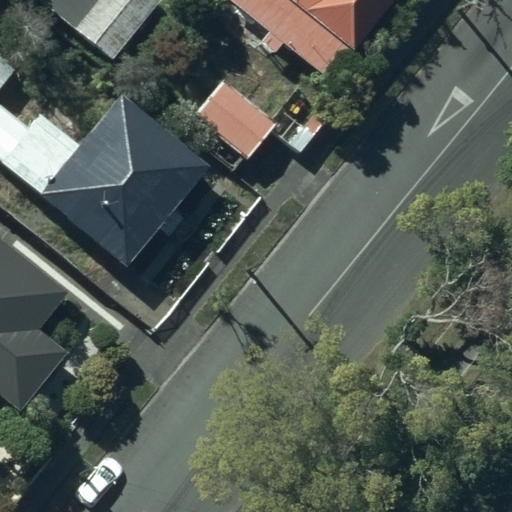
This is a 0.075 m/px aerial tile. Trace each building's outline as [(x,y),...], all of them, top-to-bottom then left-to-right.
[(113,81),(162,13),(144,0),(45,0),(30,21),(113,81)] [(234,0),(221,17),(329,97),(400,0),(234,0)] [(269,137),(218,94),(184,133),(235,177),(269,137)] [(116,115),(76,164),(21,107),(0,127),(0,178),(35,214),(31,220),(115,288),(201,184),(116,115)] [(0,239),(0,396),(14,407),(56,350),(30,330),(63,287),(0,239)]
